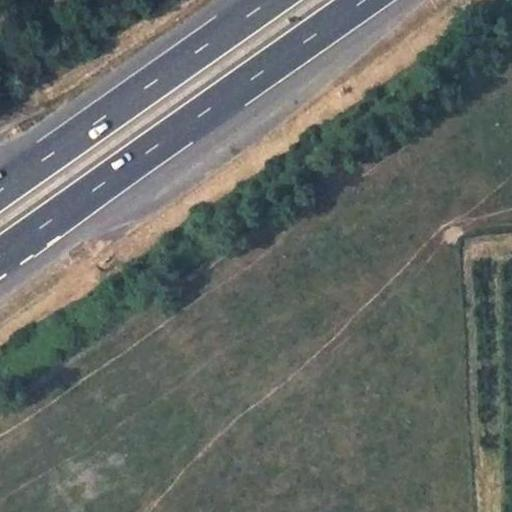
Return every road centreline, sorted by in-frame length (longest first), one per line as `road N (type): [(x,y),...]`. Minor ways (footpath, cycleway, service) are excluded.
road 1 (motorway): [(0,255),(363,0)]
road 2 (motorway): [(271,0),(0,190)]
